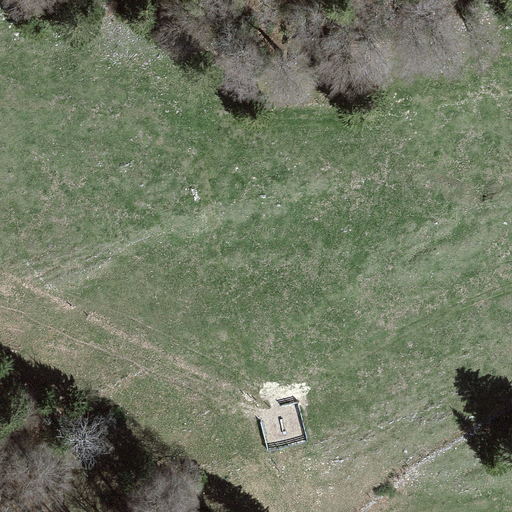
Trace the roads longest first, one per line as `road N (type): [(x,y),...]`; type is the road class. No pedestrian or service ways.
road 1 (track): [(511,294),(351,348),(0,336)]
road 2 (track): [(511,148),(416,91),(363,79)]
